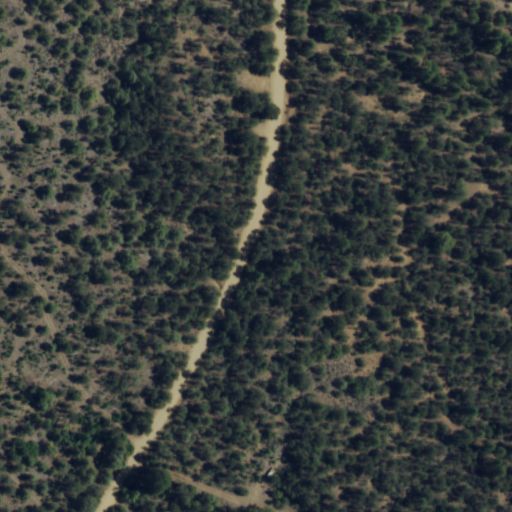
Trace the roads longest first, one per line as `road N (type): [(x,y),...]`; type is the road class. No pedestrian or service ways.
road 1 (track): [(278,0),(273,205),(104,511)]
road 2 (track): [(137,446),(240,511)]
